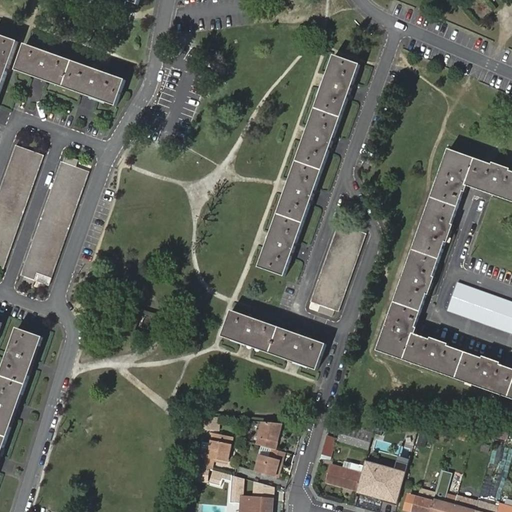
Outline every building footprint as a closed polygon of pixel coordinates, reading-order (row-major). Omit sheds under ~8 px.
[(0,37),(0,96),(19,44),(0,37)] [(117,107),(126,82),(26,46),(16,72),(117,107)] [(337,56),(260,268),(287,278),(364,66),(337,56)] [(17,146),(0,192),(0,270),(0,269),(5,271),(46,156),(17,146)] [(476,188),(511,201),(511,171),(511,169),(494,163),(493,165),(449,149),(378,351),(491,391),(511,398),(511,369),(509,368),(501,365),(501,363),(484,357),(482,359),(448,347),(449,344),(432,338),(431,340),(416,335),(418,328),(416,328),(425,302),(428,295),(430,295),(436,278),(434,277),(446,242),(448,243),(454,225),(452,225),(464,192),(466,192),(469,186),(476,188)] [(62,162),(25,269),(39,274),(36,282),(51,287),(91,172),(62,162)] [(341,225),(312,303),(341,313),(369,236),(341,225)] [(511,301),(458,282),(448,311),(511,333),(511,301)] [(224,339),(319,373),(328,348),(233,313),(224,339)] [(0,468),(45,339),(20,329),(0,384),(0,468)] [(267,423),(263,422),(263,423),(257,444),(262,446),(267,447),(276,450),(283,425),(283,424),(267,423)] [(375,428),(342,427),(338,441),(369,450),(372,440),(372,437),(375,428)] [(381,430),(375,428),(372,437),(378,439),(381,430)] [(420,428),(419,428),(409,428),(405,442),(415,444),(420,428)] [(453,431),(447,429),(444,438),(450,440),(453,431)] [(509,433),(509,432),(499,429),(496,438),(507,440),(509,433)] [(475,433),(463,430),(461,438),(473,441),(475,433)] [(209,457),(199,455),(197,465),(212,469),(214,458),(229,461),(234,437),(214,433),(211,432),(210,437),(213,437),(209,457)] [(421,432),(417,446),(425,448),(429,434),(421,432)] [(337,438),(327,436),(321,459),(331,460),(337,438)] [(490,446),(483,444),(481,450),(488,452),(490,446)] [(261,455),(257,472),(261,473),(272,476),(276,477),(281,461),(283,461),(286,453),(285,452),(276,450),(267,447),(262,446),(259,455),(261,455)] [(362,474),(364,466),(351,462),(349,470),(343,468),(332,465),(327,482),(358,491),(362,474)] [(366,462),(362,474),(358,491),(357,494),(397,505),(406,473),(366,462)] [(199,466),(197,482),(208,483),(209,469),(199,466)] [(434,501),(436,494),(422,490),(420,498),(418,498),(411,496),(408,506),(407,510),(414,511),(415,511),(430,511),(434,502),(434,501)] [(457,497),(436,492),(436,494),(434,501),(434,502),(430,511),(452,511),(455,506),(457,497)] [(478,502),(458,496),(457,497),(455,506),(452,511),(474,511),(475,511),(478,502)] [(254,507),(253,511),(271,511),(272,505),(272,501),(267,500),(246,499),(245,506),(254,507)] [(497,511),(498,508),(498,507),(478,502),(475,511),(474,511),(497,511)]
